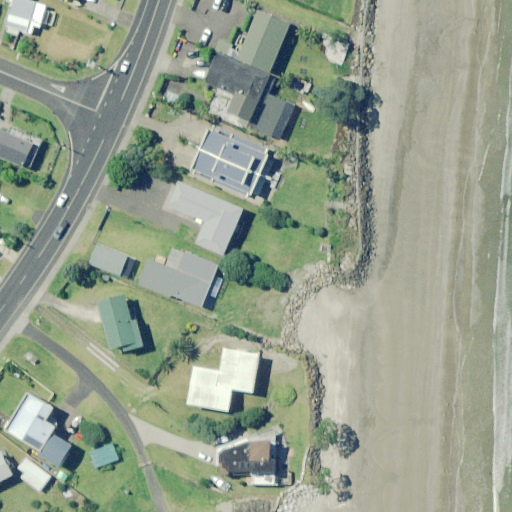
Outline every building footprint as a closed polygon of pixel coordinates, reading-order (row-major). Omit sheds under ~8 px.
[(29,0),(15,0),(7,32),(17,35),(18,30),(34,34),(36,26),(43,28),(44,23),(53,26),(56,13),(46,11),(47,6),(29,1),(29,0)] [(264,86),(294,17),(263,4),(243,49),(230,43),(213,82),(233,91),(224,111),(287,139),(302,103),(264,86)] [(187,89),(168,80),(158,100),(177,110),(187,89)] [(270,173),(277,156),(214,127),(195,168),(214,177),(213,179),(258,200),(265,184),(273,188),(279,177),(270,173)] [(39,146),(0,128),(0,156),(28,169),(39,146)] [(172,206),(197,217),(194,223),(206,228),(199,244),(225,254),(244,210),(181,184),(172,206)] [(130,256),(99,244),(91,264),(123,276),(130,256)] [(189,253),(187,257),(168,251),(163,264),(152,260),(143,285),(203,307),(219,264),(189,253)] [(133,321),(126,296),(103,302),(116,349),(125,346),(126,351),(145,346),(138,319),(133,321)] [(261,354),(226,348),(223,371),(198,367),(191,405),(231,411),(234,389),(255,393),(261,354)] [(58,408),(31,392),(6,432),(40,453),(38,457),(61,471),(77,446),(57,434),(61,428),(50,421),(58,408)] [(224,475),(231,475),(231,472),(253,473),(252,484),(275,485),(277,442),(246,441),(225,451),(224,475)] [(99,446),(100,449),(92,452),(98,468),(121,459),(115,444),(109,446),(108,442),(99,446)] [(0,482),(15,475),(3,452),(0,452),(0,482)] [(52,477),(26,458),(19,468),(26,473),(23,478),(41,492),(52,477)]
